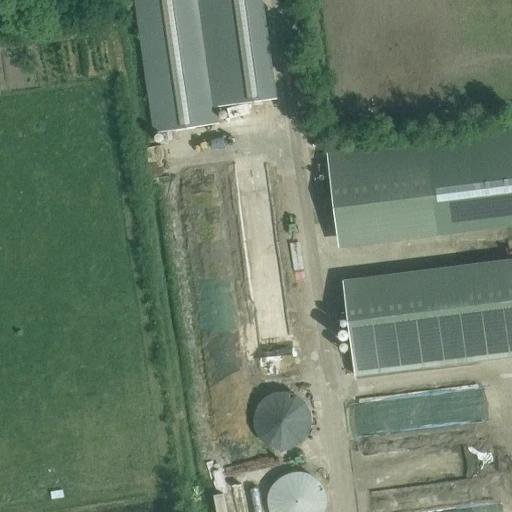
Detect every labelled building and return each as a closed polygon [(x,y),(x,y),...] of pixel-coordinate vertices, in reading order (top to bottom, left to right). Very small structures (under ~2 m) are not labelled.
[(219,124),(216,107),(204,26),(200,0),(134,0),(154,133),(219,124)] [(200,0),(216,107),(266,102),(250,0),(200,0)] [(511,129),(328,153),(337,232),(511,209),(511,129)] [(511,276),(466,282),(476,361),(511,356),(511,276)] [(476,361),(466,282),(425,287),(435,366),(476,361)] [(435,366),(425,287),(346,296),(356,376),(435,366)] [(263,401),(261,402),(260,404),(258,406),(257,408),(256,411),(255,413),(255,415),(255,418),(254,420),(255,423),(255,425),(255,428),(256,430),(257,432),(258,434),(261,438),(262,440),(264,442),(266,444),(268,445),(270,446),(273,447),(277,448),(282,449),(285,449),(290,448),(292,447),(296,445),(300,442),(302,441),(304,439),(305,437),(307,435),(308,433),(309,431),(310,428),(310,426),(311,423),(311,421),(311,419),(310,416),(310,414),(309,411),(308,409),(307,407),(306,405),(304,403),(303,401),(301,399),(299,398),(295,395),(293,394),(290,394),(288,393),(283,392),(280,393),(278,393),(273,394),(271,395),(269,396),(267,397),(265,399),(263,401)] [(325,511),(326,511),(326,509),(327,506),(327,504),(327,501),(327,498),(327,496),(326,493),(326,491),(325,488),(323,486),(322,484),(320,482),(319,480),(317,478),(315,477),(312,475),(310,474),(308,473),(305,472),(303,471),(300,471),(297,471),(295,471),(292,471),(287,473),(284,474),(282,475),(280,476),(278,478),(276,480),(274,482),(272,484),(271,486),(270,489),(269,491),(268,494),(267,496),(267,499),(267,501),(267,504),(267,507),(268,509),(269,511),(268,511),(325,511)] [(225,511),(235,511),(235,502),(225,502),(225,511)]
